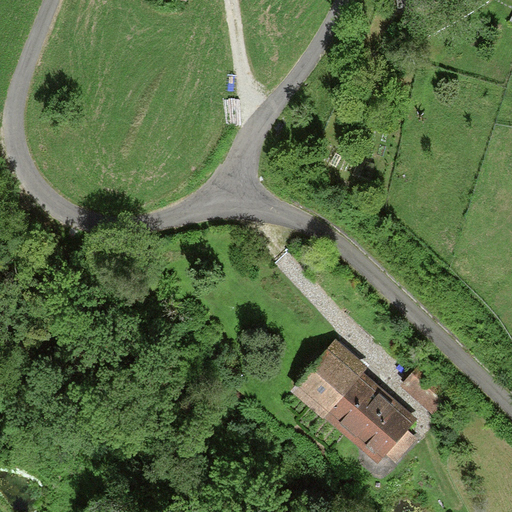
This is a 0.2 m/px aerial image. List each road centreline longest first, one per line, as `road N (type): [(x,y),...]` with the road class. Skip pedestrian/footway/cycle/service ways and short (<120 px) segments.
road 1 (unclassified): [(215,200),(130,224),(79,217),(38,194),(8,126),(17,75),(55,0)]
road 2 (unclassified): [(511,415),(322,234),(267,208),(215,200)]
road 3 (residential): [(215,200),(254,130),(320,49),(341,0)]
